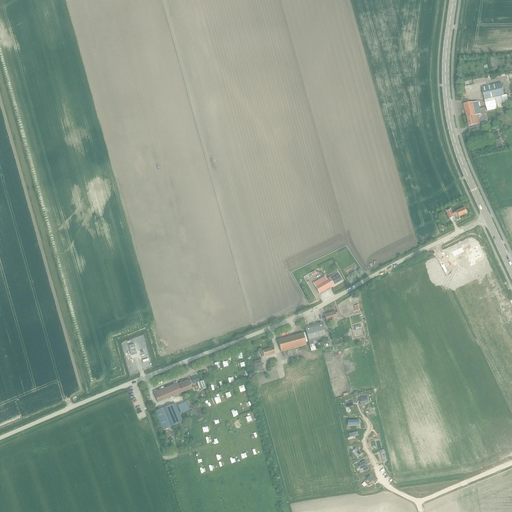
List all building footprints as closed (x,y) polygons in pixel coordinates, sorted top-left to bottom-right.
[(501,83),(482,88),(487,111),(502,108),(501,104),(509,102),(507,95),(504,95),(501,83)] [(473,102),(464,105),(469,126),(475,125),(479,124),(477,116),(483,115),(479,101),(473,102)] [(458,214),(459,216),(466,213),(464,208),(452,213),(451,210),(447,212),(449,218),(454,216),(458,214)] [(469,249),(466,251),(469,258),(473,256),(474,260),(482,257),(477,246),(469,249)] [(462,247),(452,252),(454,257),(464,252),(462,247)] [(318,293),(341,281),(337,273),(329,278),(330,278),(327,280),(325,276),(313,283),(318,293)] [(335,313),(334,312),(324,315),(326,322),(339,319),(337,313),(335,313)] [(509,313),(501,317),(510,335),(511,333),(511,318),(511,319),(509,313)] [(305,328),(309,342),(326,338),(322,323),(305,328)] [(305,333),(278,340),(281,352),(306,345),(305,342),(307,342),(305,333)] [(132,356),(137,354),(135,345),(129,346),(132,356)] [(262,357),(276,353),(274,346),(260,350),(262,357)] [(260,359),(252,362),(255,371),(262,369),(260,359)] [(198,376),(191,379),(193,384),(197,383),(198,386),(199,389),(206,386),(204,380),(200,382),(198,376)] [(158,403),(192,389),(189,380),(178,384),(177,383),(154,393),(158,403)] [(175,403),(163,408),(171,427),(182,422),(175,403)] [(180,411),(188,408),(186,403),(178,406),(180,411)] [(354,404),(345,406),(346,412),(350,411),(351,414),(356,412),(354,404)] [(163,408),(155,411),(162,430),(171,427),(163,408)] [(358,431),(349,434),(350,441),(355,440),(354,437),(359,436),(358,431)] [(356,447),(353,450),(360,457),(363,454),(356,447)] [(361,466),(359,467),(361,471),(362,470),(364,472),(370,469),(365,460),(359,463),(361,466)] [(371,475),(364,481),(368,486),(375,479),(371,475)]
